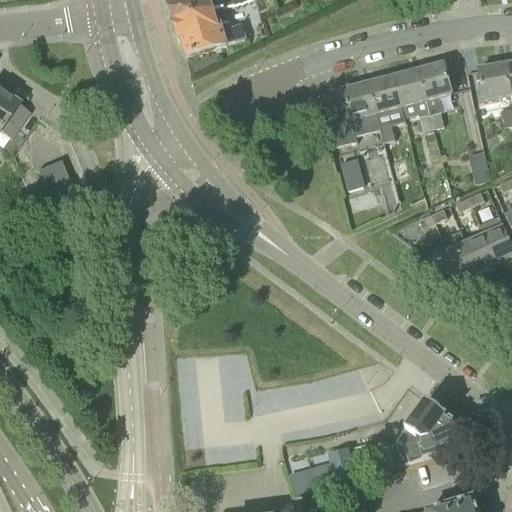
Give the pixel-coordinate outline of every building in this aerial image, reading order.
[(168,8),(173,25),(223,11),(219,0),(168,0),(170,7),(168,8)] [(223,11),(173,25),(178,43),(181,43),(186,60),(246,43),(242,29),(229,32),(223,11)] [(419,74),(434,133),(445,131),(437,102),(452,98),(444,68),(419,74)] [(510,99),(505,68),(479,73),(484,104),(510,99)] [(394,81),(402,111),(405,121),(419,117),(424,136),(434,133),(419,74),(394,81)] [(402,111),(394,81),(369,87),(376,117),(402,111)] [(381,134),(380,131),(376,117),(369,87),(343,94),(346,105),(325,110),(335,151),(358,146),(356,140),(381,134)] [(3,97),(0,101),(0,134),(11,142),(29,116),(18,108),(18,107),(3,97)] [(305,119),(317,116),(313,101),(301,105),(305,119)] [(511,129),(511,112),(503,115),(505,131),(511,129)] [(380,131),(381,134),(384,145),(394,142),(390,128),(380,131)] [(475,186),(491,182),(485,157),(469,160),(475,186)] [(54,216),(77,206),(60,165),(36,175),(54,216)] [(363,190),(357,166),(342,170),(348,194),(363,190)] [(511,192),(511,182),(500,188),(504,196),(511,192)] [(481,196),(468,202),(472,211),(485,205),(481,196)] [(472,211),(468,202),(456,208),(460,216),(472,211)] [(444,213),(431,219),(435,228),(448,222),(444,213)] [(435,228),(431,219),(419,225),(423,233),(435,228)] [(481,229),(485,238),(498,267),(511,261),(511,248),(500,221),(481,229)] [(447,254),(460,284),(461,286),(480,278),(466,246),(461,235),(442,243),(447,254)] [(499,270),(498,267),(485,238),(466,246),(480,278),(499,270)] [(460,284),(447,254),(428,263),(441,292),(460,284)] [(404,433),(418,443),(430,440),(449,422),(425,404),(404,433)] [(484,447),(449,422),(430,440),(418,443),(424,462),(460,452),(460,454),(484,447)] [(296,501),(298,500),(297,499),(355,481),(349,462),(389,450),(387,440),(347,452),(331,456),(334,467),(291,480),(296,501)] [(334,505),(361,497),(356,482),(330,490),(334,505)] [(439,511),(477,511),(474,502),(439,511)]
